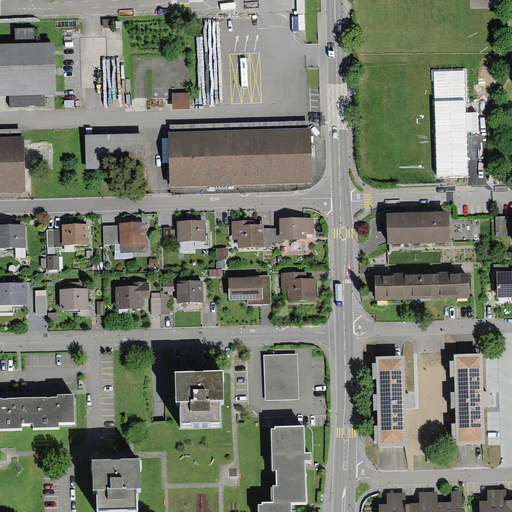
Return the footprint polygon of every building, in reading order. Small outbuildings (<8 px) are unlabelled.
[(14,51),(0,51),(0,99),(56,97),(54,49),(33,50),(32,32),(13,33),(14,51)] [(189,95),(173,95),(173,111),(189,111),(189,95)] [(310,135),(168,140),(169,191),(311,186),(310,135)] [(145,136),(85,138),(86,170),(146,168),(145,136)] [(24,139),(0,139),(0,197),(26,196),(24,139)] [(497,216),(498,237),(509,236),(508,215),(497,216)] [(451,216),(388,217),(388,247),(451,246),(451,216)] [(282,244),(306,244),(306,234),(315,234),(315,221),(281,222),(282,244)] [(119,245),(121,245),(121,254),(146,254),(145,224),(119,225),(119,227),(119,245)] [(174,226),(174,246),(202,245),(202,225),(174,226)] [(62,227),(63,247),(89,246),(88,226),(62,227)] [(0,250),(25,250),(25,227),(0,227),(0,250)] [(119,245),(119,227),(104,227),(104,245),(119,245)] [(236,230),(236,251),(259,251),(259,247),(258,230),(236,230)] [(269,247),(268,230),(258,230),(259,247),(269,247)] [(227,249),(216,249),(217,261),(227,261),(227,249)] [(59,257),(48,257),(48,271),(60,271),(59,257)] [(288,288),(289,303),(316,302),(315,279),(304,280),(304,273),(282,274),(283,288),(288,288)] [(511,298),(511,274),(497,275),(498,299),(511,298)] [(422,276),(422,301),(469,299),(468,275),(422,276)] [(422,301),(422,276),(375,278),(375,302),(422,301)] [(229,279),(230,303),(247,302),(248,306),(271,305),(270,278),(229,279)] [(115,289),(116,312),(143,311),(143,299),(150,299),(149,283),(134,284),(135,289),(115,289)] [(177,292),(178,305),(204,304),(203,283),(177,284),(177,292)] [(177,284),(163,284),(163,292),(165,292),(177,292),(177,284)] [(0,313),(13,314),(13,309),(25,309),(25,307),(28,307),(27,285),(0,285),(0,313)] [(60,292),(61,312),(89,311),(88,291),(60,292)] [(46,292),(35,292),(36,316),(47,315),(46,292)] [(160,293),(152,293),(152,315),(170,316),(170,295),(165,295),(165,292),(163,292),(160,292),(160,293)] [(57,314),(49,314),(49,322),(57,322),(57,314)] [(296,356),(263,357),(265,402),(297,401),(296,356)] [(490,396),(483,396),(482,358),(455,358),(457,447),(484,447),(484,410),(490,410),(490,396)] [(407,400),(400,401),(399,362),(372,363),(374,452),(401,452),(400,415),(407,415),(407,400)] [(222,376),(175,378),(176,407),(180,406),(181,428),(221,426),(220,406),(223,406),(222,376)] [(75,424),(74,397),(58,398),(58,400),(26,401),(27,426),(33,425),(33,430),(59,429),(59,425),(75,424)] [(0,430),(22,430),(22,426),(27,426),(26,401),(0,401),(0,430)] [(271,489),(271,507),(289,507),(303,506),(302,465),(309,465),(309,457),(302,457),(301,431),(269,432),(270,475),(275,474),(275,489),(271,489)] [(140,464),(91,466),(93,496),(98,496),(98,511),(137,511),(137,494),(141,494),(140,464)] [(480,502),(480,511),(497,511),(497,490),(487,490),(487,502),(480,502)] [(497,490),(497,511),(511,511),(511,500),(506,501),(506,490),(497,490)] [(420,504),(412,504),(412,511),(428,511),(428,492),(420,493),(420,504)] [(438,492),(428,492),(428,511),(444,511),(445,504),(438,504),(438,492)] [(451,504),(445,504),(444,511),(462,511),(462,492),(451,492),(451,504)] [(387,505),(380,505),(380,511),(395,511),(395,494),(387,494),(387,505)] [(405,494),(395,494),(395,511),(412,511),(412,504),(405,504),(405,494)]
